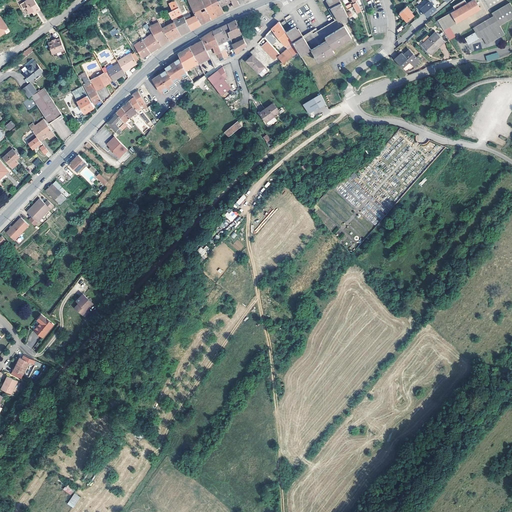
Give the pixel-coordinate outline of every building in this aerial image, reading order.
[(41,9),(34,0),(27,0),(25,2),(28,7),(26,8),(30,14),(33,12),(35,14),(38,12),(37,12),(41,9)] [(181,11),(175,0),(169,4),(172,9),(175,15),(181,11)] [(205,6),(201,0),(187,0),(196,15),(200,23),(206,20),(211,18),(205,6)] [(217,15),(209,0),(201,0),(205,6),(211,18),(214,16),(217,15)] [(223,12),(220,5),(217,0),(209,0),(217,15),(220,13),(223,12)] [(315,58),(332,50),(330,46),(350,36),(344,23),(350,20),(348,17),(346,12),(340,0),(326,0),(328,3),(330,6),(330,7),(328,9),(330,12),(330,13),(330,12),(332,16),(333,18),(334,19),(334,20),(335,20),(332,22),(331,22),(328,24),(327,24),(328,24),(326,25),(324,26),(324,25),(324,26),(321,28),(321,27),(320,28),(321,28),(317,30),(317,29),(317,30),(304,37),(302,35),(298,27),(297,28),(295,25),(285,30),(292,40),(293,42),(293,43),(296,48),(298,51),(308,45),(315,58)] [(435,7),(430,0),(428,0),(420,6),(426,14),(435,7)] [(479,8),(474,0),(470,0),(466,3),(464,0),(461,0),(452,6),(454,9),(450,11),(456,21),(479,8)] [(484,33),(489,42),(492,41),(504,34),(499,25),(511,17),(511,6),(510,2),(491,12),(493,16),(476,26),(479,32),(477,33),(475,31),(465,37),(467,42),(470,43),(479,38),(478,37),(481,35),(484,33)] [(413,14),(406,5),(399,11),(407,20),(413,14)] [(195,26),(200,23),(196,15),(194,16),(190,8),(187,10),(182,12),(190,29),(195,26)] [(172,17),(174,21),(181,33),(185,31),(190,29),(182,12),(181,11),(175,15),(172,17)] [(456,21),(450,11),(441,17),(446,27),(449,25),(456,21)] [(0,16),(0,33),(4,31),(6,33),(9,30),(0,16)] [(446,27),(441,17),(437,19),(443,29),(442,29),(449,39),(454,35),(449,25),(446,27)] [(166,41),(169,39),(162,27),(159,23),(156,18),(153,20),(154,22),(155,21),(156,23),(149,26),(151,29),(153,33),(161,44),(166,41)] [(232,21),(228,23),(231,29),(227,31),(230,38),(241,32),(235,19),(232,21)] [(174,37),(181,33),(174,21),(162,27),(169,39),(174,37)] [(292,40),(285,30),(279,21),(275,24),(272,26),(277,34),(276,35),(278,38),(280,37),(285,45),(286,44),(292,40)] [(212,30),(217,43),(222,42),(230,39),(230,38),(227,31),(231,29),(228,23),(224,25),(219,27),(212,30)] [(311,30),(302,35),(304,37),(317,30),(315,27),(311,30)] [(109,31),(111,36),(118,33),(116,28),(109,31)] [(153,33),(151,29),(149,30),(151,33),(147,36),(145,33),(140,36),(143,39),(150,51),(156,48),(161,44),(153,33)] [(202,39),(206,49),(213,46),(215,53),(217,53),(219,58),(223,56),(220,50),(217,43),(212,30),(206,34),(201,37),(202,39)] [(265,35),(268,39),(269,40),(273,36),(273,35),(269,30),(265,35)] [(443,39),(435,31),(430,36),(429,36),(421,44),(430,52),(437,45),(437,46),(443,39)] [(481,35),(486,44),(489,42),(484,33),(481,35)] [(232,44),(234,49),(234,51),(235,53),(241,49),(246,44),(243,38),(232,44)] [(142,57),(150,51),(143,39),(134,44),(142,57)] [(189,46),(198,62),(209,55),(206,49),(202,39),(200,40),(195,43),(189,46)] [(277,56),(280,54),(272,44),(269,40),(268,39),(262,44),(274,59),(277,56)] [(68,55),(64,43),(59,45),(60,46),(56,47),(56,46),(52,48),(56,59),(68,55)] [(280,54),(277,56),(283,63),(295,53),(293,51),(296,48),(293,43),(289,47),(281,53),(280,54)] [(182,50),(178,53),(181,57),(187,68),(198,62),(189,46),(182,50)] [(23,53),(26,57),(33,51),(30,47),(23,53)] [(404,56),(410,61),(414,65),(419,61),(409,50),(403,55),(404,56)] [(266,70),(252,52),(246,57),(260,75),(266,70)] [(497,52),(485,56),(487,62),(499,58),(497,52)] [(124,71),(130,67),(129,66),(136,62),(130,53),(117,60),(119,63),(124,71)] [(401,53),(400,54),(394,59),(402,68),(409,62),(410,61),(404,56),(403,55),(401,53)] [(187,68),(181,57),(175,61),(165,68),(167,70),(160,74),(153,79),(162,92),(175,82),(174,80),(182,75),(188,71),(188,70),(187,68)] [(28,67),(35,76),(43,70),(34,59),(29,63),(31,65),(28,67)] [(124,71),(119,63),(104,71),(104,72),(108,80),(112,78),(113,79),(117,76),(118,77),(125,73),(124,71)] [(207,77),(215,88),(225,81),(224,79),(227,77),(223,65),(217,69),(207,77)] [(30,80),(35,76),(28,67),(29,68),(23,72),(30,80)] [(103,70),(101,67),(92,72),(94,75),(103,70)] [(205,74),(201,67),(195,70),(199,78),(205,74)] [(199,78),(195,70),(189,73),(192,80),(193,82),(199,78)] [(108,80),(104,72),(91,79),(96,89),(109,82),(108,80)] [(89,77),(87,74),(82,76),(87,84),(83,86),(88,94),(94,104),(101,99),(89,77)] [(196,87),(206,79),(204,76),(193,83),(196,87)] [(225,81),(215,88),(221,95),(231,88),(225,81)] [(36,91),(30,83),(27,85),(34,93),(36,91)] [(22,89),(28,98),(34,93),(27,85),(22,89)] [(86,93),(82,85),(72,90),(84,113),(94,107),(86,93)] [(34,94),(28,98),(23,102),(29,110),(36,105),(37,104),(48,96),(43,88),(38,91),(34,94)] [(140,106),(143,105),(145,108),(146,107),(146,106),(147,105),(138,91),(135,92),(133,94),(134,96),(140,106)] [(321,93),(303,102),(308,111),(325,102),(321,93)] [(155,100),(151,94),(144,99),(148,105),(155,100)] [(53,102),(48,96),(37,104),(39,106),(47,118),(49,121),(56,116),(58,118),(63,115),(53,102)] [(140,106),(134,96),(131,98),(129,100),(136,108),(140,106)] [(117,113),(110,120),(114,123),(118,128),(121,126),(129,117),(133,114),(135,116),(139,113),(137,110),(136,108),(129,100),(123,105),(116,112),(117,113)] [(279,112),(273,104),(260,113),(268,125),(273,121),(270,118),(279,112)] [(150,120),(143,113),(141,115),(145,120),(147,122),(150,120)] [(29,125),(33,131),(40,140),(47,135),(49,138),(54,134),(43,119),(35,125),(33,123),(29,125)] [(108,122),(116,130),(118,128),(114,123),(110,120),(108,122)] [(238,127),(234,122),(224,130),(228,136),(238,127)] [(40,140),(33,131),(25,137),(33,147),(41,141),(40,140)] [(128,149),(115,136),(107,143),(111,147),(109,148),(113,152),(114,151),(119,157),(128,149)] [(48,150),(44,144),(40,147),(44,153),(48,150)] [(19,156),(12,148),(3,156),(12,167),(19,162),(16,159),(19,156)] [(86,162),(78,154),(74,158),(69,163),(77,171),(86,162)] [(80,172),(91,184),(96,179),(93,175),(97,171),(91,166),(87,170),(85,167),(80,172)] [(108,180),(100,172),(97,175),(101,179),(99,182),(102,185),(100,188),(102,189),(108,180)] [(66,198),(53,183),(46,189),(60,204),(66,198)] [(243,194),(235,204),(238,207),(246,197),(243,194)] [(29,219),(34,225),(54,206),(47,200),(44,203),(40,198),(27,211),(32,216),(29,219)] [(238,215),(233,210),(229,214),(227,212),(224,215),(231,222),(238,215)] [(22,216),(6,231),(14,238),(29,224),(22,216)] [(237,251),(243,247),(238,240),(232,244),(237,251)] [(197,250),(201,256),(209,249),(207,246),(203,249),(201,247),(197,250)] [(93,304),(83,294),(77,301),(80,303),(76,307),(85,316),(89,312),(87,310),(93,304)] [(53,324),(41,314),(31,326),(43,336),(53,324)] [(34,359),(23,354),(21,357),(19,356),(13,369),(22,374),(28,361),(32,363),(34,360),(34,359)] [(18,380),(8,376),(4,381),(5,382),(2,388),(11,393),(18,380)] [(67,485),(63,490),(71,495),(74,490),(67,485)] [(74,493),(67,504),(73,508),(80,497),(74,493)]
